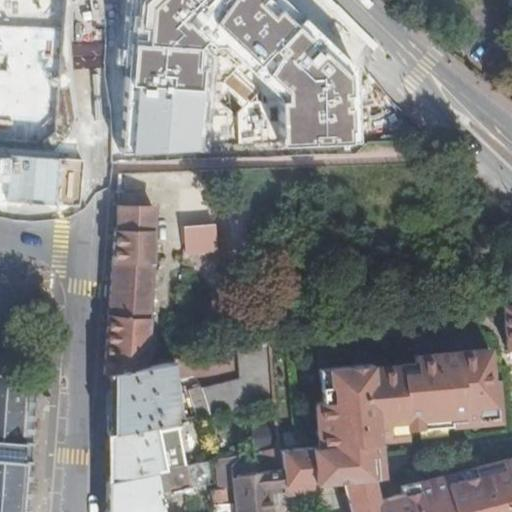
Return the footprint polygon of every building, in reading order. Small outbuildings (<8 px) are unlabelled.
[(32,176),(69,170),(45,0),(0,0),(0,57),(0,61),(14,59),(16,73),(0,74),(0,107),(22,104),(32,176)] [(157,126),(298,70),(276,16),(257,24),(247,0),(182,0),(129,21),(152,78),(140,83),(157,126)] [(341,87),(357,74),(337,50),(321,63),(341,87)] [(309,60),(259,80),(265,95),(315,74),(309,60)] [(115,153),(115,182),(196,181),(195,152),(115,153)] [(153,210),(117,210),(117,228),(114,228),(104,374),(108,373),(155,365),(155,353),(150,353),(152,261),(153,210)] [(194,219),(176,222),(179,244),(197,242),(194,219)] [(511,304),(503,305),(506,348),(511,347),(511,304)] [(190,393),(197,420),(273,408),(271,346),(240,351),(243,385),(231,389),(231,387),(218,391),(217,389),(205,392),(204,390),(190,393)] [(371,453),(380,453),(379,440),(389,440),(388,433),(406,431),(456,426),(456,418),(469,417),(470,425),(483,423),(483,415),(505,413),(503,378),(497,378),(494,346),(451,351),(451,358),(433,360),(432,353),(420,354),(420,362),(403,364),(403,367),(375,370),(374,366),(326,371),(327,389),(319,389),(321,404),(323,432),(317,433),(319,450),(279,453),(284,488),(285,495),(303,495),(302,487),(314,486),(341,484),(347,504),(348,511),(511,511),(511,460),(398,489),(401,497),(379,503),(372,481),(371,453)] [(451,351),(432,353),(433,360),(451,358),(451,351)] [(108,373),(108,434),(176,423),(181,423),(171,363),(155,365),(108,373)] [(317,372),(319,389),(327,389),(326,371),(317,372)] [(0,511),(26,511),(30,459),(32,443),(36,379),(23,378),(23,375),(0,372),(0,511)] [(313,405),(317,433),(323,432),(321,404),(313,405)] [(483,415),(483,423),(506,421),(505,413),(483,415)] [(456,418),(456,426),(470,425),(469,417),(456,418)] [(109,481),(174,470),(187,468),(176,423),(108,434),(109,481)] [(388,433),(389,440),(406,438),(406,431),(388,433)] [(275,511),(273,495),(272,489),(284,488),(279,453),(279,452),(228,461),(231,491),(233,511),(275,511)] [(371,453),(372,481),(382,480),(380,453),(371,453)] [(164,511),(161,495),(177,492),(174,470),(109,481),(109,511),(164,511)] [(302,487),(303,495),(314,495),(314,486),(302,487)] [(233,511),(231,491),(213,492),(213,511),(233,511)]
